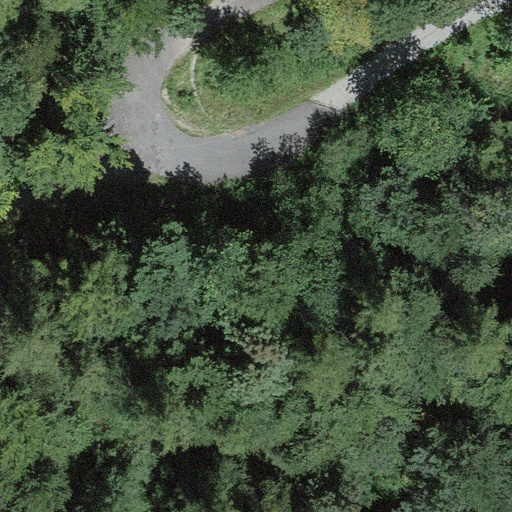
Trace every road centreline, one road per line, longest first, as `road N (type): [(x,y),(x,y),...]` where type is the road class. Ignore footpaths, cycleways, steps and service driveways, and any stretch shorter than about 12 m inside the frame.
road 1 (track): [(443,0),(325,91),(241,132),(184,140),(142,111),(130,74),(148,37),(247,0)]
road 2 (track): [(142,111),(0,204)]
